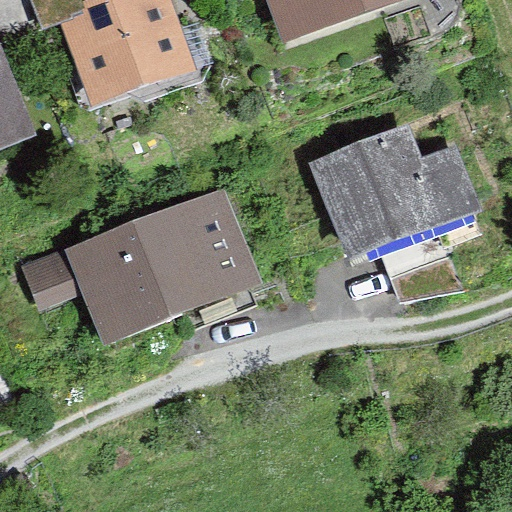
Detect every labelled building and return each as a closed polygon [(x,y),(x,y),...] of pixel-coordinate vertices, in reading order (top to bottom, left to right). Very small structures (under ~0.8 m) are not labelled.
[(194,90),(162,0),(109,0),(98,4),(96,0),(36,0),(18,6),(31,45),(52,38),(84,128),(194,90)] [(442,7),(439,0),(254,0),(274,61),(442,7)] [(0,161),(28,149),(0,83),(0,161)] [(412,169),(400,136),(299,174),(346,297),(481,246),(446,156),(412,169)] [(259,306),(217,201),(64,262),(59,250),(13,268),(34,322),(75,306),(101,369),(259,306)] [(0,511),(10,511),(31,492),(17,479),(8,489),(2,483),(0,485),(0,511)]
